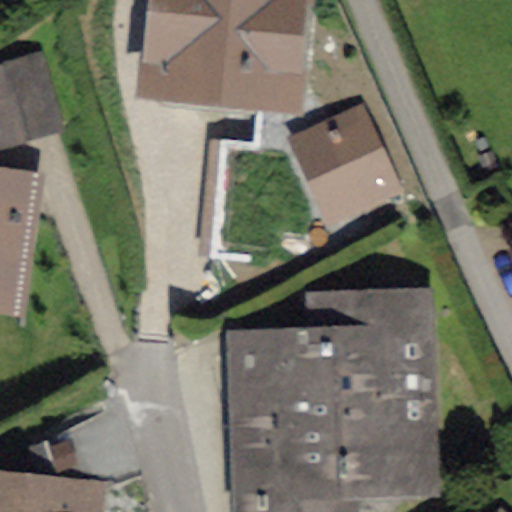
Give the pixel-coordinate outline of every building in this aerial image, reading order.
[(165,0),(159,78),(282,90),(290,0),(165,0)] [(0,76),(0,142),(56,126),(38,63),(6,73),(0,76)] [(381,157),(351,160),(355,206),(385,204),(381,157)] [(22,191),(0,187),(0,294),(7,295),(22,191)] [(328,310),(327,345),(256,345),(255,511),(340,511),(341,483),(423,483),(423,310),(328,310)] [(0,511),(82,511),(84,495),(143,477),(119,403),(47,441),(59,479),(58,492),(0,485),(0,511)]
